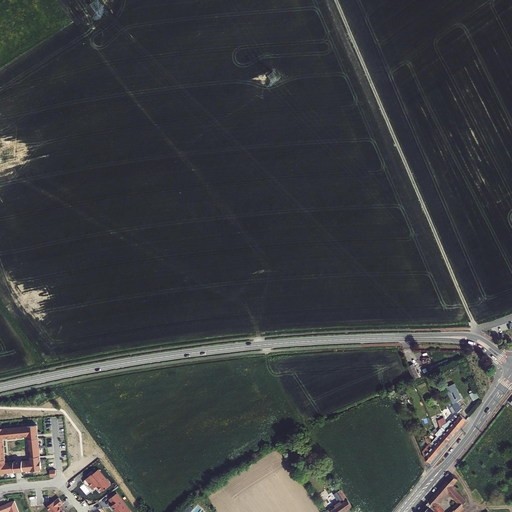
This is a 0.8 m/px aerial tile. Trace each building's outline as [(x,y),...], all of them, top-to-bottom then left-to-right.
[(413,364),(407,366),(413,379),(419,376),(413,364)] [(454,384),(445,388),(450,400),(456,411),(453,415),(449,419),(453,422),(460,428),(467,420),(458,412),(461,409),(456,402),(461,399),(454,384)] [(470,394),(474,400),(479,397),(476,391),(475,391),(474,389),(470,391),(471,393),(470,394)] [(456,411),(450,400),(445,403),(453,415),(456,411)] [(435,434),(437,436),(446,444),(449,441),(453,436),(446,430),(442,426),(442,425),(447,422),(445,418),(438,420),(441,428),(437,431),(435,434)] [(442,426),(446,430),(453,422),(449,419),(447,422),(442,425),(442,426)] [(453,422),(446,430),(453,436),(457,431),(460,428),(453,422)] [(0,428),(0,473),(41,469),(37,425),(0,428)] [(432,436),(435,434),(437,431),(436,428),(429,434),(432,436)] [(431,442),(433,446),(440,452),(446,444),(437,436),(431,442)] [(428,445),(422,452),(425,459),(430,463),(440,452),(433,446),(433,447),(428,437),(425,439),(428,445)] [(98,484),(102,491),(111,484),(99,469),(92,474),(91,474),(84,480),(85,481),(87,484),(88,485),(89,484),(93,488),(98,484)] [(457,478),(452,474),(448,480),(452,484),(457,478)] [(456,499),(459,503),(456,506),(453,508),(456,510),(457,511),(459,511),(464,508),(462,506),(466,501),(456,490),(457,488),(452,484),(448,480),(429,501),(436,511),(451,511),(450,511),(448,511),(444,511),(437,503),(436,501),(440,497),(441,498),(448,491),(456,499)] [(341,489),(334,494),(339,502),(334,505),(335,506),(336,507),(332,510),(331,511),(343,511),(352,506),(341,489)] [(130,511),(116,493),(111,497),(110,498),(114,504),(111,506),(116,511),(120,511),(122,511),(130,511)] [(64,503),(59,497),(47,506),(51,511),(64,511),(60,506),(64,503)] [(0,511),(3,511),(10,510),(10,511),(19,511),(15,500),(0,505),(0,511)] [(436,511),(429,501),(426,505),(429,507),(424,511),(436,511)]
